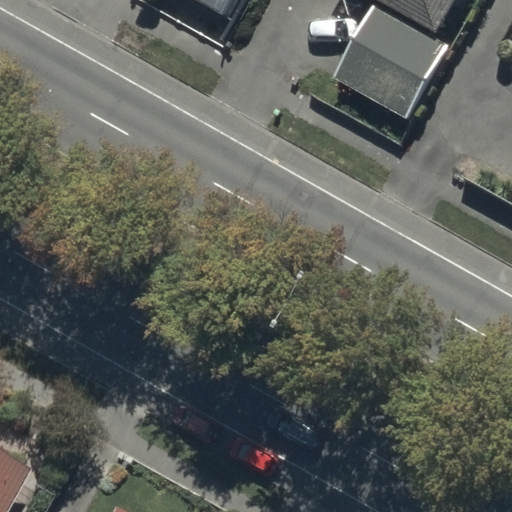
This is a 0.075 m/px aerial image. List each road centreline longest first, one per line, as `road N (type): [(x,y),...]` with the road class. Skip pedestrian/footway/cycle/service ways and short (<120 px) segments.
road 1 (secondary): [(0,64),(511,351)]
road 2 (secondary): [(474,511),(0,244)]
